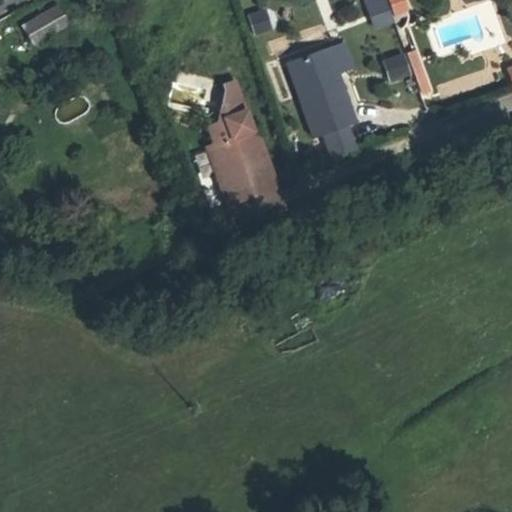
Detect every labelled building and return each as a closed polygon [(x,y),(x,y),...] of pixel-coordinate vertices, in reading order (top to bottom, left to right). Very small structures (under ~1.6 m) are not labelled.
[(376,0),(364,0),(367,8),(369,7),(376,26),(391,20),(383,1),(377,3),(376,0)] [(403,0),(389,0),(394,13),(407,8),(403,0)] [(22,26),(33,44),(51,33),(59,47),(76,37),(58,5),(22,26)] [(264,11),(248,16),(254,34),(270,29),(264,11)] [(343,44),(329,50),(337,72),(351,66),(343,44)] [(313,138),(325,134),(344,127),(355,123),(337,72),(329,50),(328,47),(286,62),(313,138)] [(389,79),(408,73),(402,55),(383,61),(389,79)] [(216,176),(227,206),(232,204),(240,225),(285,209),(257,129),(251,131),(235,86),(225,90),(226,92),(219,124),(209,127),(215,144),(211,146),(222,174),(216,176)] [(351,147),(344,127),(325,134),(332,154),(351,147)] [(222,174),(211,146),(206,148),(216,176),(222,174)] [(369,173),(373,181),(378,191),(387,187),(392,185),(383,166),(369,173)] [(327,192),(331,204),(333,210),(342,207),(356,203),(354,196),(350,185),(350,184),(327,192)] [(202,191),(193,194),(198,211),(207,207),(202,191)] [(232,204),(227,206),(234,227),(240,225),(232,204)] [(299,293),(314,323),(353,303),(337,274),(299,293)]
